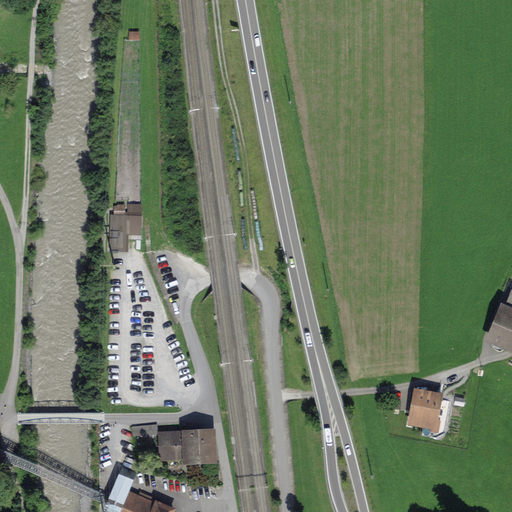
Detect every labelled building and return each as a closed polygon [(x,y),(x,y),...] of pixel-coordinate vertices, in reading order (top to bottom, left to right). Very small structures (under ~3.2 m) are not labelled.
[(110,215),(109,252),(128,253),(128,240),(142,240),(142,216),(110,215)] [(511,290),(511,291),(492,339),(510,347),(511,341),(511,290)] [(418,394),(413,422),(424,424),(425,419),(434,420),(438,398),(418,394)] [(135,436),(157,434),(157,425),(134,427),(135,436)] [(188,458),(188,460),(212,459),(211,434),(187,435),(187,433),(161,434),(162,459),(188,458)] [(171,511),(173,510),(130,493),(127,501),(125,500),(122,507),(121,510),(114,508),(112,511),(171,511)]
